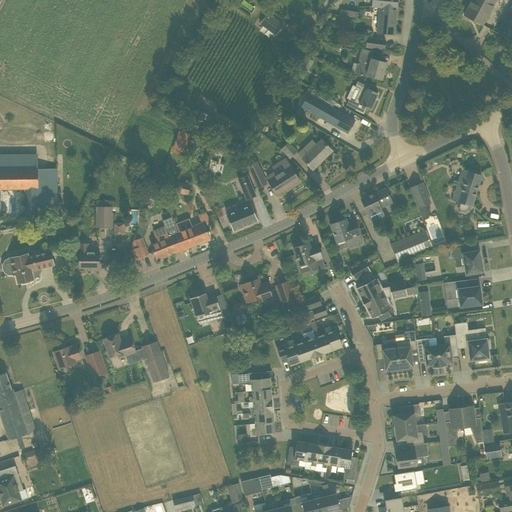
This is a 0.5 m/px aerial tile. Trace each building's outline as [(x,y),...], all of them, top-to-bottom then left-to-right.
[(398,0),(372,0),(372,7),(379,8),(397,10),(397,8),(398,0)] [(496,0),(472,0),(464,15),(483,25),(496,0)] [(511,7),(501,30),(499,34),(505,37),(511,40),(511,7)] [(395,35),(397,10),(379,8),(376,33),(395,35)] [(357,19),(358,12),(346,10),(345,17),(357,19)] [(270,28),(276,32),(281,26),(281,25),(283,23),(268,12),(261,22),(269,28),(269,27),(270,28)] [(318,28),(310,24),(301,39),(309,44),(318,28)] [(502,41),(510,45),(511,41),(511,40),(505,37),(502,41)] [(368,38),(366,47),(384,50),(386,40),(368,38)] [(302,52),(294,47),(286,60),(295,65),(302,52)] [(350,72),(355,74),(367,77),(367,75),(382,79),(386,63),(372,59),(374,52),(362,49),(358,64),(353,63),(350,72)] [(354,102),(362,105),(371,109),(378,94),(367,89),(368,86),(357,81),(355,87),(360,89),(354,102)] [(344,138),(347,132),(348,133),(354,120),(346,115),(310,95),(302,108),(315,115),(313,120),(344,138)] [(202,131),(210,116),(193,107),(185,122),(202,131)] [(173,151),(183,154),(190,134),(180,131),(173,151)] [(321,139),(316,143),(312,139),(298,153),(302,157),(301,158),(305,163),(306,162),(313,169),(319,163),(318,162),(321,160),(322,161),(332,151),(321,139)] [(200,144),(188,140),(184,151),(195,155),(198,147),(199,147),(200,144)] [(282,149),(290,158),(297,151),(288,143),(282,149)] [(250,153),(244,156),(247,162),(252,160),(250,153)] [(0,188),(25,189),(26,219),(57,219),(57,168),(38,168),(38,154),(0,154),(0,216),(0,217),(0,209),(0,188)] [(291,188),(300,182),(285,158),(272,167),(274,171),(266,177),(277,194),(290,186),(291,188)] [(248,166),(256,184),(258,188),(267,183),(257,162),(248,166)] [(458,201),(458,202),(457,206),(459,212),(465,214),(470,210),(471,205),(472,206),(481,176),(462,170),(457,185),(462,187),(458,201)] [(178,181),(175,192),(188,195),(190,184),(178,181)] [(256,196),(250,181),(246,183),(246,182),(245,183),(241,185),(247,200),(256,196)] [(423,182),(409,188),(416,205),(417,208),(431,202),(423,182)] [(368,214),(380,208),(391,203),(392,203),(385,188),(385,189),(374,194),(374,193),(361,199),(368,214)] [(252,205),(227,215),(233,231),(258,220),(252,205)] [(112,206),(96,206),(96,227),(112,227),(112,206)] [(153,230),(157,241),(151,243),(157,260),(187,249),(181,232),(179,233),(175,223),(176,223),(173,216),(163,220),(165,226),(153,230)] [(187,249),(210,240),(204,223),(189,228),(185,219),(176,223),(175,223),(179,233),(181,232),(187,249)] [(346,219),(331,224),(337,242),(345,240),(350,248),(363,244),(355,221),(347,224),(346,219)] [(124,233),(123,221),(113,222),(114,234),(124,233)] [(146,226),(140,224),(135,241),(142,238),(146,226)] [(426,230),(390,245),(397,262),(433,248),(426,230)] [(142,238),(135,241),(141,257),(149,254),(142,238)] [(136,259),(141,257),(135,241),(132,249),(136,259)] [(310,247),(309,243),(293,248),(300,266),(307,263),(313,272),(325,267),(318,245),(310,247)] [(80,244),(80,251),(79,267),(88,268),(88,270),(99,270),(99,251),(89,251),(89,244),(80,244)] [(453,257),(463,258),(466,275),(483,272),(479,250),(464,252),(463,247),(452,249),(453,257)] [(28,254),(9,258),(5,260),(3,264),(3,268),(5,272),(9,275),(13,275),(16,274),(18,283),(34,279),(32,271),(54,265),(51,251),(29,256),(28,254)] [(365,261),(350,270),(355,279),(370,270),(365,261)] [(426,279),(425,272),(416,274),(417,281),(426,279)] [(241,285),(247,303),(261,298),(263,302),(273,299),(267,282),(260,284),(258,279),(241,285)] [(385,292),(406,288),(404,281),(389,284),(390,287),(383,288),(378,279),(375,280),(375,279),(357,288),(358,291),(357,291),(360,297),(361,297),(362,299),(364,303),(385,292)] [(444,282),(445,291),(450,290),(451,298),(459,297),(460,307),(482,304),(480,286),(468,288),(467,280),(444,282)] [(276,285),(282,302),(294,298),(288,281),(276,285)] [(407,295),(406,288),(385,292),(364,303),(366,308),(367,307),(372,318),(391,309),(390,307),(392,306),(387,297),(392,296),(392,298),(407,295)] [(428,292),(419,293),(422,318),(430,317),(428,292)] [(215,295),(207,298),(205,293),(190,298),(191,302),(196,316),(205,313),(208,322),(223,317),(220,308),(215,295)] [(308,310),(322,305),(319,296),(305,301),(308,310)] [(312,310),(315,318),(327,314),(325,306),(312,310)] [(454,324),(456,335),(458,348),(469,346),(471,360),(478,359),(478,361),(487,360),(487,357),(488,357),(487,349),(490,348),(489,341),(486,341),(486,339),(484,340),(484,337),(478,338),(477,329),(467,331),(466,322),(454,324)] [(234,330),(232,324),(225,326),(227,332),(234,330)] [(332,331),(326,333),(332,350),(343,346),(335,326),(330,328),(332,331)] [(322,354),(332,350),(326,333),(320,336),(319,332),(314,333),(316,337),(322,354)] [(136,352),(135,351),(131,338),(121,341),(118,334),(104,339),(110,357),(117,354),(118,358),(136,352)] [(437,346),(440,366),(446,365),(446,363),(452,362),(451,357),(459,356),(458,348),(456,335),(444,336),(445,345),(437,346)] [(322,354),(316,337),(310,339),(308,336),(304,337),(311,358),(322,354)] [(396,342),(400,371),(409,370),(409,367),(413,367),(411,351),(418,350),(416,340),(416,336),(408,337),(409,340),(396,342)] [(301,343),(295,345),(301,361),(311,358),(304,337),(299,339),(301,343)] [(440,366),(437,346),(429,347),(428,338),(416,340),(418,350),(419,362),(426,361),(427,365),(433,364),(434,367),(440,366)] [(89,351),(99,349),(97,340),(87,343),(89,351)] [(391,372),(400,371),(396,342),(376,344),(378,360),(384,359),(386,371),(391,370),(391,372)] [(301,361),(295,345),(289,347),(288,343),(277,347),(282,361),(288,359),(290,365),(301,361)] [(81,358),(76,345),(71,347),(70,346),(54,351),(59,368),(76,362),(75,360),(81,358)] [(106,373),(102,361),(99,351),(86,356),(93,378),(106,373)] [(169,376),(165,364),(161,353),(146,358),(154,382),(169,376)] [(12,389),(9,382),(6,372),(0,374),(0,412),(9,440),(36,431),(22,389),(14,392),(13,389),(12,389)] [(263,378),(262,372),(238,374),(239,385),(252,383),(253,390),(270,389),(269,377),(263,378)] [(254,401),(271,400),(270,389),(253,390),(253,396),(249,397),(250,402),(254,401)] [(251,413),(272,411),(271,400),(254,401),(254,408),(250,408),(251,413)] [(394,415),(395,428),(416,425),(415,418),(421,417),(419,404),(405,406),(406,413),(394,415)] [(473,406),(461,407),(464,427),(469,426),(476,442),(484,441),(481,417),(474,418),(473,406)] [(458,428),(464,427),(461,407),(450,409),(451,421),(445,422),(448,446),(456,445),(458,428)] [(256,423),(273,422),(272,411),(251,413),(251,417),(255,417),(256,423)] [(438,423),(445,422),(444,414),(437,415),(438,423)] [(273,422),(256,423),(256,429),(252,430),(253,435),(274,433),(273,422)] [(446,431),(445,422),(438,423),(439,432),(446,431)] [(410,438),(411,445),(424,443),(423,432),(427,432),(426,424),(416,425),(395,428),(397,440),(410,438)] [(492,427),(482,429),(484,442),(494,441),(492,427)] [(306,460),(308,443),(297,441),(296,448),(290,447),(287,464),(299,466),(300,459),(306,460)] [(316,466),(317,462),(316,462),(319,445),(308,443),(306,460),(312,461),(311,465),(316,466)] [(425,464),(424,456),(429,456),(427,443),(424,443),(411,445),(410,445),(411,451),(396,453),(398,468),(417,465),(425,464)] [(502,456),(499,443),(484,445),(487,459),(502,456)] [(319,444),(319,445),(316,462),(317,462),(323,463),(322,467),(327,468),(330,447),(331,446),(319,444)] [(332,465),(338,466),(341,448),(330,447),(327,468),(331,469),(332,465)] [(352,450),(341,448),(338,466),(344,467),(344,471),(345,471),(343,478),(354,480),(358,458),(351,457),(352,450)] [(23,490),(15,466),(0,471),(0,477),(1,479),(0,479),(0,496),(0,497),(3,506),(21,500),(18,491),(23,490)] [(393,484),(395,492),(418,488),(415,471),(394,474),(395,483),(393,484)] [(490,472),(477,473),(477,480),(490,479),(490,472)] [(272,481),(271,477),(270,475),(259,477),(261,483),(272,481)] [(273,487),(291,482),(289,476),(279,475),(271,477),(272,481),(273,487)] [(241,482),(245,496),(263,491),(262,489),(261,483),(259,477),(241,482)] [(478,496),(499,493),(497,481),(476,485),(478,496)] [(322,485),(323,491),(328,511),(336,511),(340,511),(336,494),(331,495),(328,484),(322,485)] [(511,511),(511,485),(505,487),(507,496),(510,495),(511,501),(499,503),(500,511),(511,511)] [(319,498),(313,499),(316,511),(328,511),(323,491),(320,491),(319,498)] [(174,509),(202,503),(200,492),(171,498),(174,509)] [(316,511),(313,499),(312,493),(308,494),(308,500),(296,503),(298,511),(316,511)] [(402,497),(385,500),(386,508),(384,508),(384,506),(378,507),(379,511),(404,507),(402,497)] [(298,511),(296,503),(284,507),(281,501),(277,502),(278,508),(279,508),(279,511),(298,511)] [(243,511),(240,503),(233,506),(235,510),(229,511),(243,511)]
